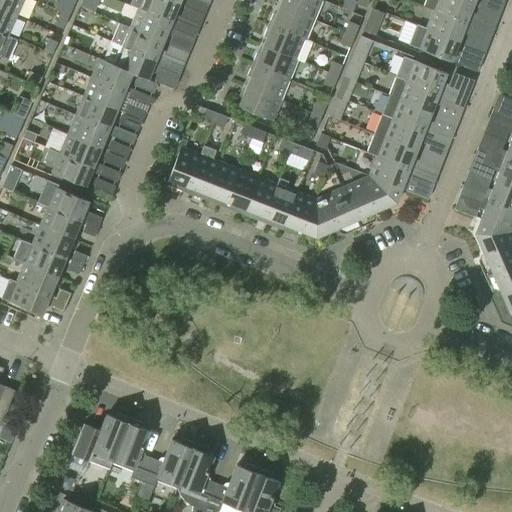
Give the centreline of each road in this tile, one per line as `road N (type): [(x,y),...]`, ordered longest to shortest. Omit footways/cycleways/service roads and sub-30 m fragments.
road 1 (residential): [(338,472),(65,366)]
road 2 (residential): [(418,259),(511,10)]
road 3 (residential): [(372,296),(153,216)]
road 4 (residential): [(153,216),(153,171),(225,0)]
road 5 (residential): [(153,216),(121,227),(65,366)]
road 6 (residential): [(65,366),(2,511)]
